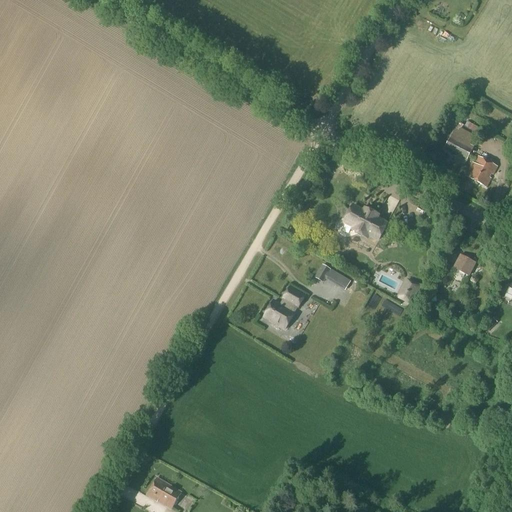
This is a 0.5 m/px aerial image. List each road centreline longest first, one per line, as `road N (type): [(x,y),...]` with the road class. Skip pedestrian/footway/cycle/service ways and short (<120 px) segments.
road 1 (track): [(101,511),(397,0)]
road 2 (unclassified): [(511,235),(100,0)]
